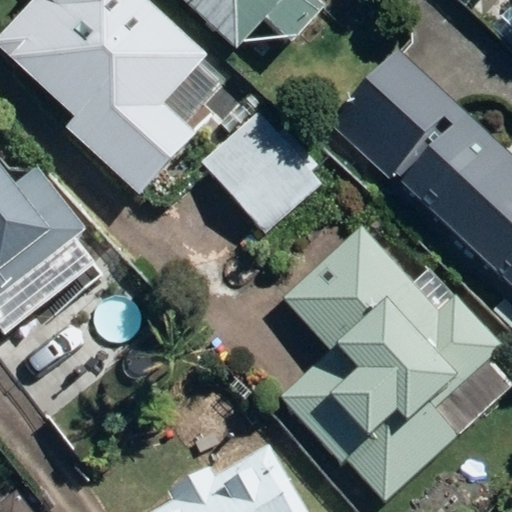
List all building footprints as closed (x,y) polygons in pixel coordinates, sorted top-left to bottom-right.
[(40,0),(3,39),(97,127),(125,96),(157,126),(179,103),(199,122),(245,74),(166,0),(40,0)] [(306,38),(341,1),(340,0),(197,0),(249,48),(280,14),(306,38)] [(511,142),(404,41),(337,113),(511,275),(511,142)] [(336,173),(268,101),(203,163),(271,235),(336,173)] [(0,305),(27,339),(128,257),(55,168),(32,187),(0,148),(0,305)] [(511,397),(511,351),(438,263),(287,390),(383,506),(511,397)] [(317,511),(276,439),(148,511),(317,511)] [(44,511),(26,489),(13,498),(0,481),(0,511),(44,511)]
